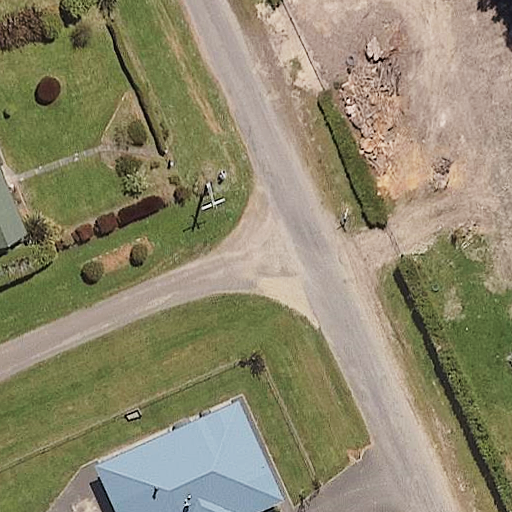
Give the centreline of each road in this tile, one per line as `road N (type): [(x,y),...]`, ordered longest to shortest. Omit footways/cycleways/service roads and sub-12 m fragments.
road 1 (unclassified): [(305,230),(0,365)]
road 2 (unclassified): [(305,230),(429,511)]
road 3 (unclassified): [(305,230),(202,0)]
